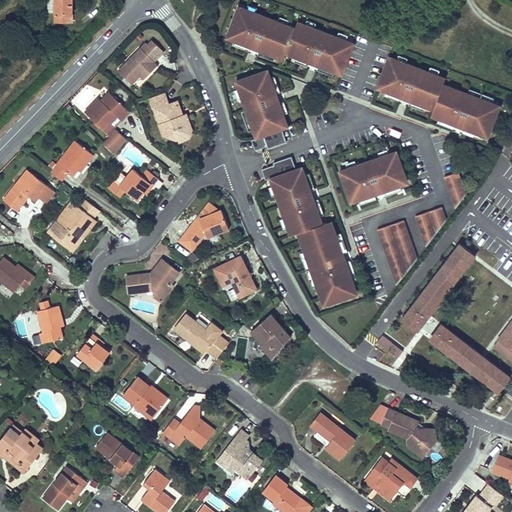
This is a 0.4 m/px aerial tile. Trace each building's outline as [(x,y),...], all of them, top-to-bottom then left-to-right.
[(55,21),(72,21),(72,0),(47,0),(48,12),(55,12),(55,21)] [(248,8),(256,11),(256,10),(257,10),(258,6),(250,2),(248,7),(248,8)] [(288,48),(297,26),(289,23),(288,24),(280,20),(280,19),(257,10),(256,10),(256,11),(248,8),(248,7),(240,4),(230,30),(242,35),(240,40),(251,45),(258,28),(267,32),(261,48),(272,52),(274,47),(286,52),(288,48)] [(280,20),(288,24),(289,23),(289,22),(290,18),(282,15),(280,19),(280,20)] [(306,26),(314,29),(314,28),(316,23),(308,20),(306,25),(306,26)] [(314,28),(314,29),(306,26),(306,25),(298,22),(297,26),(288,48),(300,53),(298,58),(309,62),(316,46),(325,50),(319,66),(330,70),(332,65),(336,67),(344,70),(355,44),(347,41),(346,41),(338,38),(338,37),(314,28)] [(258,28),(251,45),(256,46),(261,48),(267,32),(258,28)] [(250,49),(251,45),(240,40),(242,35),(230,30),(228,36),(236,39),(235,43),(250,49)] [(338,38),(346,41),(347,41),(347,40),(348,36),(340,33),(338,37),(338,38)] [(146,42),(118,71),(132,84),(140,76),(143,73),(147,76),(158,65),(154,62),(164,51),(152,40),(148,44),(146,42)] [(316,46),(309,62),(314,64),(319,66),(325,50),(316,46)] [(272,52),(261,48),(259,53),(274,58),(276,54),(284,57),(286,53),(286,52),(274,47),(272,52)] [(308,67),(309,62),(298,58),(300,53),(288,48),(286,52),(286,53),(294,57),(293,61),(308,67)] [(397,60),(397,61),(405,64),(406,63),(408,58),(399,55),(397,60)] [(397,60),(389,57),(379,83),(392,88),(390,93),(401,97),(407,81),(417,84),(410,101),(421,105),(423,100),(436,105),(434,110),(433,112),(446,116),(444,122),(455,126),(461,109),(470,113),(464,129),(475,134),(477,128),(490,133),(500,107),(492,104),(492,105),(481,101),(482,100),(462,92),(461,93),(451,89),(451,88),(443,85),(446,78),(438,75),(438,76),(429,73),(430,72),(406,63),(405,64),(397,61),(397,60)] [(330,70),(319,66),(317,71),(332,76),(334,72),(342,75),(344,70),(336,67),(332,65),(330,70)] [(440,71),(431,67),(430,72),(429,73),(438,76),(438,75),(440,71)] [(272,80),(276,91),(280,90),(275,74),(270,76),(267,68),(262,70),(267,82),(272,80)] [(264,133),(282,127),(283,126),(278,114),(283,112),(279,101),(263,107),(259,97),(276,91),(272,80),(267,82),(262,70),(236,79),(239,87),(243,95),(242,96),(241,96),(246,108),(250,120),(251,119),(254,128),(253,128),(256,136),(264,133)] [(406,99),(410,101),(417,84),(407,81),(401,97),(406,99)] [(399,102),(401,97),(390,93),(392,88),(379,83),(377,88),(386,92),(384,96),(399,102)] [(463,88),(453,84),(451,88),(451,89),(461,93),(462,92),(463,88)] [(242,96),(243,95),(239,87),(238,87),(234,89),(237,97),(241,96),(242,96)] [(278,96),(276,91),(259,97),(263,107),(279,101),(278,96)] [(98,98),(85,112),(110,136),(103,144),(115,155),(127,139),(111,124),(107,120),(114,113),(118,117),(121,120),(129,111),(109,92),(101,100),(98,98)] [(150,97),(164,135),(175,131),(177,137),(188,133),(185,123),(190,122),(186,113),(183,114),(180,115),(178,112),(182,110),(178,100),(169,104),(164,92),(150,97)] [(494,99),(483,95),(482,100),(481,101),(492,105),(492,104),(494,99)] [(284,99),(279,101),(283,112),(288,110),(284,99)] [(425,107),(434,110),(436,105),(423,100),(421,105),(410,101),(409,105),(424,111),(425,107)] [(253,128),(254,128),(251,119),(250,120),(246,108),(241,110),(249,130),(253,128)] [(470,113),(461,109),(455,126),(459,127),(464,129),(470,113)] [(283,112),(278,114),(283,126),(288,124),(283,112)] [(446,116),(433,112),(431,117),(440,120),(438,124),(453,130),(455,126),(444,122),(446,116)] [(118,117),(114,113),(107,120),(111,124),(118,117)] [(188,133),(177,137),(178,141),(179,142),(189,138),(193,130),(190,122),(185,123),(188,133)] [(264,133),(268,144),(269,146),(287,139),(282,127),(264,133)] [(490,133),(477,128),(475,134),(464,129),(462,134),(478,140),(479,135),(488,138),(490,133)] [(177,137),(175,131),(164,135),(176,140),(178,141),(177,137)] [(268,144),(264,133),(256,136),(252,138),(256,148),(268,144)] [(94,154),(75,140),(57,164),(51,172),(62,181),(68,173),(73,176),(78,169),(82,164),(84,166),(94,154)] [(380,159),(389,156),(389,155),(387,150),(378,153),(380,158),(380,159)] [(380,158),(356,166),(356,167),(348,170),(347,169),(339,172),(349,199),(361,194),(363,199),(374,195),(368,179),(378,176),(384,192),(395,188),(393,183),(406,179),(397,152),(389,155),(389,156),(380,159),(380,158)] [(266,177),(270,176),(297,166),(292,154),(274,160),(275,162),(263,167),(266,177)] [(348,170),(356,167),(356,166),(354,161),(346,164),(347,169),(348,170)] [(297,166),(301,179),(307,177),(302,164),(297,166)] [(276,192),(285,216),(286,216),(289,224),(288,225),(291,233),(301,229),(317,223),(313,211),(318,209),(314,198),(298,204),(294,194),(311,188),(307,177),(301,179),(297,166),(270,176),(273,184),(274,183),(277,192),(276,192)] [(151,183),(153,185),(159,178),(147,168),(141,175),(133,168),(120,185),(114,180),(108,188),(120,197),(125,190),(138,200),(144,191),(151,183)] [(15,184),(19,187),(31,172),(27,169),(15,184)] [(19,187),(15,184),(3,199),(17,211),(26,199),(25,198),(28,194),(29,196),(35,200),(38,196),(46,203),(56,192),(31,172),(19,187)] [(444,178),(455,209),(465,196),(456,173),(444,178)] [(307,177),(311,188),(315,186),(311,175),(307,177)] [(368,179),(374,195),(379,194),(384,192),(378,176),(368,179)] [(395,188),(384,192),(386,197),(401,191),(399,187),(408,184),(406,179),(393,183),(395,188)] [(153,185),(151,183),(144,191),(147,193),(153,185)] [(277,192),(274,183),(273,184),(269,185),(272,194),(276,192),(277,192)] [(298,204),(314,198),(313,193),(311,188),(294,194),(298,204)] [(376,200),(374,195),(363,199),(361,194),(349,199),(351,204),(359,201),(361,205),(376,200)] [(69,212),(65,209),(56,220),(67,228),(68,226),(80,235),(94,217),(100,209),(82,196),(76,203),(69,212)] [(319,196),(314,198),(318,209),(313,211),(317,223),(323,221),(320,213),(324,211),(319,196)] [(69,212),(76,203),(72,200),(65,209),(69,212)] [(229,229),(224,213),(209,202),(179,241),(192,250),(206,233),(212,230),(218,233),(229,229)] [(440,208),(415,217),(426,247),(445,222),(440,208)] [(289,224),(286,216),(285,216),(280,218),(283,226),(288,225),(289,224)] [(83,237),(97,219),(94,217),(80,235),(83,237)] [(331,218),(326,220),(331,234),(333,233),(335,240),(339,238),(343,250),(347,249),(341,230),(336,232),(331,218)] [(331,234),(326,220),(323,221),(317,223),(301,229),(304,237),(302,237),(309,255),(307,256),(315,278),(317,277),(323,295),(324,295),(327,302),(353,293),(348,279),(349,279),(347,272),(350,271),(346,259),(329,265),(326,257),(343,250),(339,238),(335,240),(333,233),(331,234)] [(402,221),(377,230),(397,285),(416,260),(402,221)] [(476,254),(459,241),(400,318),(417,331),(425,321),(476,254)] [(248,270),(241,255),(214,268),(220,280),(229,275),(232,281),(240,297),(257,289),(251,277),(248,278),(245,272),(248,270)] [(16,266),(3,257),(0,260),(0,280),(14,292),(20,284),(26,288),(35,277),(29,272),(27,275),(16,266)] [(348,279),(353,293),(358,291),(353,277),(357,276),(351,257),(346,259),(350,271),(347,272),(349,279),(348,279)] [(174,285),(171,283),(179,271),(162,258),(151,273),(151,275),(148,275),(147,273),(126,276),(129,293),(153,290),(154,296),(166,294),(174,285)] [(16,266),(27,275),(29,272),(18,264),(16,266)] [(223,285),(232,281),(229,275),(220,280),(223,285)] [(40,302),(42,309),(37,311),(43,332),(46,342),(63,338),(60,327),(64,325),(59,305),(50,307),(48,299),(40,302)] [(174,329),(191,342),(192,343),(194,340),(207,350),(217,357),(218,357),(229,342),(220,334),(223,331),(212,322),(206,329),(186,313),(174,329)] [(291,336),(271,313),(251,330),(262,343),(260,345),(268,354),(277,354),(291,336)] [(511,320),(493,346),(511,360),(511,320)] [(510,374),(440,322),(434,331),(427,339),(497,391),(502,384),(510,374)] [(99,339),(93,334),(78,352),(84,357),(84,358),(97,369),(110,352),(102,345),(97,342),(99,339)] [(403,351),(383,335),(378,342),(398,357),(403,351)] [(207,350),(194,340),(192,343),(191,342),(191,343),(204,353),(207,350)] [(54,365),(62,355),(53,348),(45,359),(54,365)] [(225,362),(219,358),(216,362),(222,366),(225,362)] [(150,386),(137,376),(123,395),(135,404),(134,406),(144,413),(152,419),(165,402),(148,389),(150,386)] [(148,389),(165,402),(168,398),(151,385),(150,386),(148,389)] [(200,405),(190,404),(190,410),(185,416),(195,423),(199,418),(200,405)] [(408,445),(417,453),(427,452),(437,439),(435,428),(427,428),(420,428),(417,427),(419,421),(379,404),(369,418),(381,423),(381,424),(389,427),(388,429),(407,438),(408,445)] [(140,419),(144,413),(134,406),(130,412),(140,419)] [(318,431),(331,441),(327,445),(325,447),(340,459),(356,439),(320,412),(310,425),(318,431)] [(195,423),(185,416),(169,437),(180,445),(186,436),(202,448),(215,430),(199,418),(195,423)] [(23,431),(13,423),(11,426),(20,434),(23,431)] [(20,434),(11,426),(0,440),(0,452),(4,455),(10,448),(16,453),(13,456),(28,468),(43,447),(37,442),(23,431),(20,434)] [(40,439),(25,428),(23,431),(37,442),(40,439)] [(218,459),(226,466),(228,464),(236,470),(247,479),(262,459),(249,449),(248,441),(246,439),(249,435),(241,429),(235,437),(218,459)] [(318,431),(314,435),(327,445),(331,441),(318,431)] [(139,456),(107,432),(96,447),(118,464),(114,470),(124,477),(139,456)] [(4,455),(4,456),(24,472),(28,468),(13,456),(16,453),(10,448),(4,455)] [(511,461),(510,461),(511,459),(499,454),(492,470),(510,478),(509,480),(511,481),(511,461)] [(388,461),(382,456),(367,476),(381,487),(378,491),(384,495),(394,495),(397,490),(404,496),(418,478),(399,464),(396,467),(388,461)] [(399,464),(391,457),(388,461),(396,467),(399,464)] [(218,459),(216,461),(233,474),(236,470),(228,464),(226,466),(218,459)] [(88,481),(67,466),(42,498),(58,510),(67,498),(72,501),(80,491),(88,481)] [(142,499),(159,511),(165,511),(175,500),(162,490),(170,480),(155,469),(145,481),(151,486),(150,488),(142,499)] [(288,484),(275,475),(262,492),(274,501),(273,503),(284,511),(290,511),(301,498),(291,490),(290,492),(285,488),(287,486),(288,484)] [(378,491),(381,487),(367,476),(364,480),(378,491)] [(464,511),(489,511),(493,506),(495,508),(505,494),(488,482),(479,496),(477,494),(464,511)]
